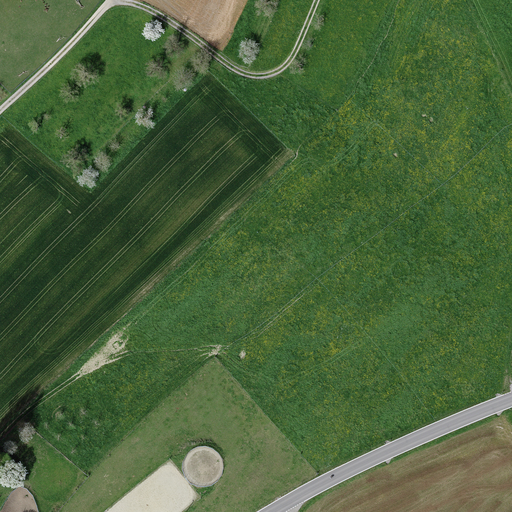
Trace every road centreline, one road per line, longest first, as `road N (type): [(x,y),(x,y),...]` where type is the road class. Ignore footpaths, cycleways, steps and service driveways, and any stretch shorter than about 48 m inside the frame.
road 1 (track): [(110,0),(145,9),(250,75),(272,72),(292,55),(318,0)]
road 2 (secondary): [(273,511),(511,400)]
road 3 (track): [(110,0),(0,110)]
